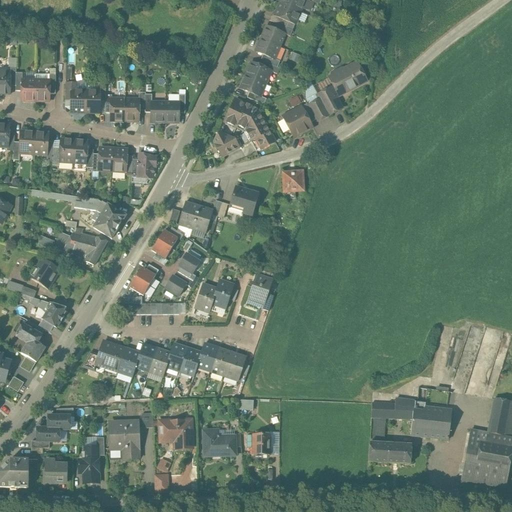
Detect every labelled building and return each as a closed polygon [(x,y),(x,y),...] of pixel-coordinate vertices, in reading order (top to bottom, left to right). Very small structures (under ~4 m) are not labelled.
[(307,0),(281,0),(280,4),(300,12),(302,7),(309,10),(312,2),(307,0)] [(300,12),(280,4),(275,16),(274,17),(288,22),(295,25),(300,12)] [(288,22),(274,17),(275,16),(272,15),(269,21),(276,24),(286,28),(288,22)] [(286,28),(276,24),(274,29),(285,34),(285,35),(290,37),(293,31),(286,28)] [(274,29),(266,26),(261,39),(279,47),(285,35),(285,34),(274,29)] [(279,47),(261,39),(256,52),(263,55),(274,60),(274,59),(279,47)] [(300,56),(292,53),(290,59),(290,60),(297,63),(300,56)] [(274,60),(263,55),(261,61),(263,62),(277,68),(280,62),(278,61),(274,59),(274,60)] [(277,68),(263,62),(261,67),(271,72),(277,74),(279,68),(277,68)] [(261,67),(251,63),(245,76),(266,85),(271,72),(261,67)] [(357,63),(329,78),(334,87),(339,96),(367,81),(357,63)] [(9,72),(0,72),(0,94),(9,95),(10,87),(10,73),(9,72)] [(266,85),(245,76),(240,89),(249,93),(260,97),(266,85)] [(303,80),(295,78),(294,85),(302,86),(303,80)] [(22,81),(21,91),(21,102),(35,102),(35,81),(22,81)] [(50,81),(35,81),(35,102),(49,102),(50,81)] [(106,84),(96,84),(96,92),(99,92),(99,102),(105,102),(105,96),(105,95),(106,84)] [(339,96),(334,87),(330,89),(335,98),(339,96)] [(330,89),(318,96),(320,100),(329,116),(341,109),(335,98),(330,89)] [(85,92),(71,91),(71,113),(85,114),(85,92)] [(96,92),(85,92),(85,114),(99,114),(99,102),(99,92),(96,92)] [(260,97),(249,93),(247,98),(262,104),(264,103),(266,99),(260,97)] [(111,100),(111,114),(111,122),(125,122),(125,100),(111,100)] [(139,100),(125,100),(125,122),(139,122),(139,111),(139,100)] [(246,105),(235,100),(224,123),(236,128),(237,127),(245,130),(245,131),(263,121),(257,110),(246,105)] [(320,100),(308,106),(316,120),(317,122),(329,116),(320,100)] [(152,103),(151,103),(151,113),(151,123),(165,123),(165,103),(152,103)] [(179,103),(165,103),(165,123),(179,123),(179,113),(179,103)] [(308,106),(307,104),(301,107),(310,123),(316,120),(308,106)] [(301,107),(282,118),(293,138),(313,128),(310,123),(301,107)] [(263,121),(245,131),(251,142),(256,139),(255,139),(269,132),(263,121)] [(245,130),(237,127),(236,128),(224,123),(219,133),(235,141),(239,149),(251,142),(245,131),(245,130)] [(9,126),(0,125),(0,147),(7,148),(8,134),(9,126)] [(34,133),(20,132),(20,143),(19,154),(33,155),(34,133)] [(269,132),(255,139),(256,139),(261,150),(275,143),(269,132)] [(48,134),(34,133),(33,155),(46,156),(47,156),(48,142),(48,134)] [(235,141),(219,133),(214,143),(222,158),(239,149),(235,141)] [(261,150),(256,139),(251,142),(257,152),(261,150)] [(74,141),(60,140),(59,149),(58,163),(59,163),(72,163),(74,141)] [(88,142),(74,141),(72,163),(86,164),(87,150),(88,142)] [(113,150),(100,149),(99,155),(98,171),(99,171),(112,172),(113,150)] [(94,151),(87,150),(86,164),(86,168),(92,168),(93,154),(94,151)] [(127,151),(113,150),(112,172),(125,173),(126,173),(127,157),(127,151)] [(148,155),(139,154),(139,160),(138,176),(142,177),(143,179),(150,179),(153,173),(153,168),(156,168),(158,165),(156,161),(156,157),(148,157),(148,155)] [(133,157),(127,157),(126,173),(125,173),(125,174),(132,175),(133,160),(133,157)] [(295,172),(290,172),(289,173),(283,173),(283,185),(283,192),(284,192),(284,193),(295,192),(303,192),(302,172),(296,172),(295,172)] [(259,195),(235,188),(229,208),(230,209),(231,205),(244,209),(243,213),(252,215),(259,195)] [(97,200),(75,197),(74,197),(73,197),(39,192),(38,191),(38,192),(32,191),(31,196),(75,203),(74,209),(96,212),(97,212),(92,220),(97,223),(107,206),(97,200)] [(12,207),(0,200),(0,223),(2,225),(12,207)] [(222,203),(216,201),(213,211),(212,215),(217,217),(222,203)] [(185,203),(178,225),(192,230),(199,207),(185,203)] [(228,205),(222,203),(217,217),(223,219),(228,205)] [(97,223),(93,228),(112,239),(126,217),(108,206),(107,206),(97,223)] [(199,207),(192,230),(206,234),(212,215),(213,211),(199,207)] [(180,212),(173,210),(169,222),(176,224),(180,212)] [(180,234),(172,228),(168,234),(177,239),(180,234)] [(168,234),(164,231),(158,241),(172,249),(178,239),(177,239),(168,234)] [(93,240),(71,235),(63,252),(85,259),(84,261),(94,266),(105,243),(95,240),(93,240)] [(172,249),(158,241),(152,251),(156,254),(164,259),(165,259),(172,249)] [(164,259),(156,254),(153,259),(161,264),(164,259)] [(200,263),(186,254),(179,266),(183,269),(177,279),(185,284),(188,279),(191,274),(192,275),(200,263)] [(60,272),(42,260),(30,279),(48,290),(53,283),(51,283),(58,271),(60,272)] [(157,270),(149,265),(146,270),(154,275),(157,270)] [(146,270),(142,268),(136,278),(149,286),(155,276),(154,275),(146,270)] [(272,281),(256,276),(248,299),(264,304),(266,298),(272,281)] [(177,279),(172,277),(165,289),(179,297),(186,285),(185,284),(177,279)] [(149,286),(136,278),(129,288),(143,296),(149,286)] [(234,286),(220,282),(217,290),(212,305),(226,309),(229,300),(233,289),(234,286)] [(217,290),(203,285),(195,308),(209,313),(212,305),(217,290)] [(36,292),(23,287),(20,294),(34,299),(36,292)] [(238,291),(233,289),(229,300),(235,302),(238,291)] [(34,299),(20,294),(16,302),(17,304),(25,308),(24,309),(32,313),(36,306),(40,308),(46,306),(46,309),(40,318),(57,328),(67,311),(66,310),(34,299)] [(272,300),(266,298),(264,304),(263,310),(268,312),(272,300)] [(28,343),(21,354),(22,354),(36,363),(44,349),(36,344),(44,331),(28,322),(25,327),(23,325),(18,335),(17,334),(16,336),(28,343)] [(126,350),(104,342),(99,357),(96,365),(118,373),(126,350)] [(157,350),(143,345),(140,354),(135,368),(149,372),(157,350)] [(188,349),(174,345),(171,354),(166,368),(180,372),(188,349)] [(218,349),(205,345),(201,354),(197,367),(211,372),(218,349)] [(201,354),(188,349),(180,372),(194,377),(197,367),(201,354)] [(232,354),(218,349),(211,372),(224,377),(232,354)] [(140,354),(126,350),(118,373),(132,377),(135,368),(140,354)] [(171,354),(157,350),(149,372),(163,377),(166,368),(171,354)] [(10,362),(1,359),(2,355),(0,354),(0,381),(4,383),(10,364),(10,362)] [(99,357),(89,354),(82,367),(94,371),(96,365),(99,357)] [(246,359),(232,354),(224,377),(238,381),(240,376),(244,365),(246,359)] [(249,367),(244,365),(240,376),(246,378),(249,367)] [(17,392),(23,382),(12,376),(7,387),(17,392)] [(453,390),(422,386),(421,400),(451,404),(453,390)] [(425,401),(394,397),(394,402),(414,405),(424,406),(425,401)] [(256,402),(243,398),(243,407),(255,411),(256,402)] [(510,402),(494,399),(488,433),(504,436),(510,402)] [(386,403),(375,400),(375,417),(397,417),(397,405),(386,403)] [(424,406),(414,405),(410,434),(447,439),(451,410),(424,406)] [(73,409),(56,410),(56,417),(70,417),(70,418),(73,418),(73,409)] [(153,414),(142,415),(142,429),(153,429),(153,414)] [(56,417),(50,417),(48,419),(48,429),(59,429),(59,430),(70,430),(70,418),(70,417),(56,417)] [(377,418),(377,435),(388,437),(388,419),(377,418)] [(191,421),(159,422),(160,443),(175,442),(175,449),(192,449),(191,421)] [(138,423),(124,423),(124,425),(109,426),(110,448),(126,447),(126,460),(140,460),(138,423)] [(48,429),(39,429),(37,431),(37,442),(49,443),(59,443),(59,430),(59,429),(48,429)] [(488,433),(471,430),(468,447),(478,449),(480,441),(511,446),(511,437),(511,438),(504,436),(488,433)] [(234,437),(219,438),(219,437),(218,437),(217,432),(204,432),(204,457),(235,456),(235,448),(235,437),(234,437)] [(265,433),(256,433),(256,436),(254,436),(247,436),(247,448),(254,448),(253,455),(256,455),(256,457),(261,457),(261,455),(269,455),(269,436),(265,436),(265,433)] [(104,439),(96,439),(96,448),(98,448),(98,457),(104,457),(104,439)] [(411,443),(369,441),(368,461),(410,463),(411,450),(414,450),(414,446),(411,446),(411,443)] [(511,452),(511,446),(480,441),(478,449),(475,467),(508,473),(511,452)] [(478,449),(468,447),(464,465),(475,467),(478,449)] [(96,448),(84,448),(85,462),(78,462),(79,473),(83,473),(83,485),(99,484),(98,457),(98,448),(96,448)] [(166,473),(170,463),(160,459),(156,469),(166,473)] [(28,461),(11,460),(0,470),(0,488),(28,489),(28,461)] [(54,461),(46,461),(45,484),(66,485),(66,465),(54,465),(54,461)] [(475,467),(464,465),(461,481),(505,489),(508,473),(475,467)] [(167,476),(155,477),(156,493),(168,493),(167,476)]
